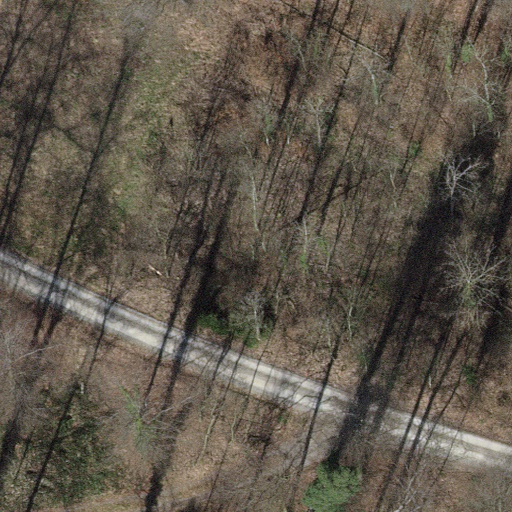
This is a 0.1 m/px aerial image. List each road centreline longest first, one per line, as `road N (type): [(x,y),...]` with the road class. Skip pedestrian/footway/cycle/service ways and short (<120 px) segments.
road 1 (track): [(511,454),(360,414),(0,262)]
road 2 (track): [(95,511),(305,452),(360,414)]
